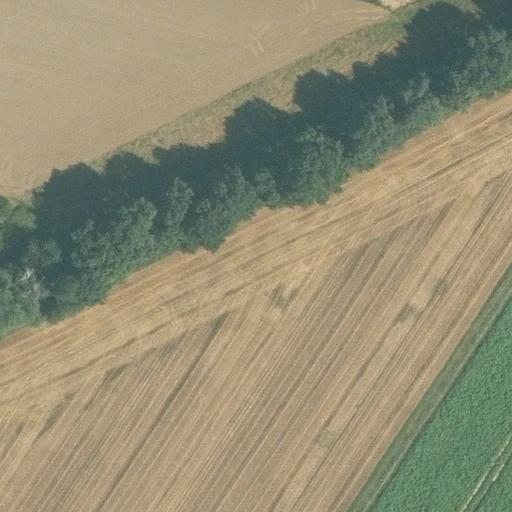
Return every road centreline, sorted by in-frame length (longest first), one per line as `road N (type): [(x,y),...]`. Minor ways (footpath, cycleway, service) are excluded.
road 1 (track): [(0,296),(256,183),(511,54)]
road 2 (track): [(511,305),(372,511)]
